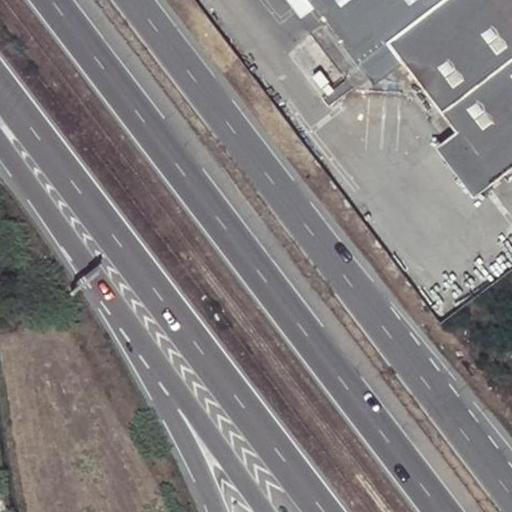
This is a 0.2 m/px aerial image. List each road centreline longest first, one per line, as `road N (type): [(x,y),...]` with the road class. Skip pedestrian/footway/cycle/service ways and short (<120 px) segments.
road 1 (motorway): [(449,511),(60,0)]
road 2 (primary): [(511,485),(141,0)]
road 3 (motorway): [(0,84),(325,511)]
road 4 (motorway): [(94,278),(265,511)]
road 5 (trunk): [(94,278),(217,511)]
road 6 (motorway): [(0,144),(94,278)]
